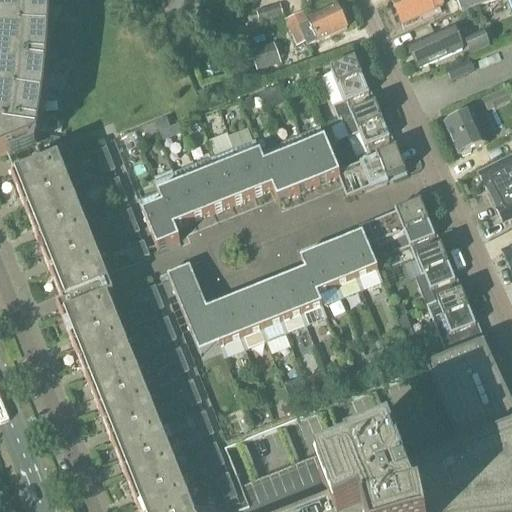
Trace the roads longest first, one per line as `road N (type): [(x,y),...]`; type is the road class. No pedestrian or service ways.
road 1 (residential): [(511,334),(371,28)]
road 2 (residential): [(91,511),(0,280)]
